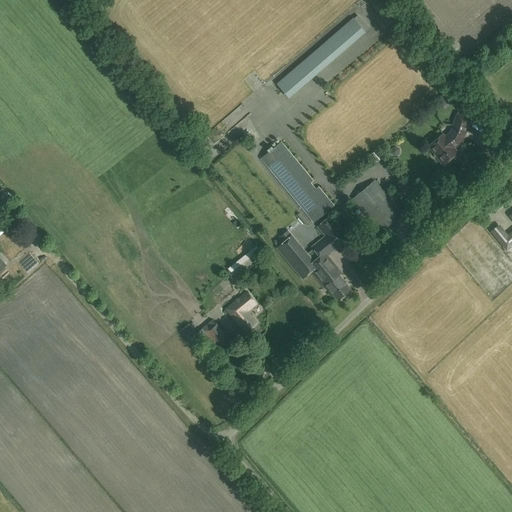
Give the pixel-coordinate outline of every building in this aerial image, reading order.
[(277,85),(289,98),(365,32),(353,18),(277,85)] [(485,62),(479,55),(471,61),(477,68),(485,62)] [(445,109),(456,99),(449,91),(437,101),(445,109)] [(459,143),(462,141),(470,119),(458,114),(451,133),(445,138),(443,135),(429,146),(438,157),(438,159),(441,162),(443,163),(444,164),(445,163),(448,163),(451,161),(451,158),(457,153),(452,146),(458,142),(459,143)] [(313,180),(292,155),(281,142),(261,158),(272,171),(314,223),(334,206),(318,186),(315,189),(310,183),(313,180)] [(392,146),(393,152),(400,151),(399,144),(392,146)] [(381,232),(402,214),(375,181),(353,199),(381,232)] [(511,214),(511,235),(510,238),(505,237),(497,227),(491,231),(507,250),(511,244),(511,214)] [(339,253),(352,242),(330,216),(317,226),(325,236),(312,247),(320,256),(314,261),(288,231),(280,237),(284,242),(277,248),(302,279),(310,272),(323,288),(326,286),(337,300),(350,289),(339,275),(340,274),(336,269),(337,267),(328,255),(336,249),(339,253)] [(262,255),(255,246),(227,269),(234,278),(262,255)] [(257,323),(247,311),(256,304),(246,292),(225,309),(245,333),(257,323)] [(210,351),(226,337),(212,320),(200,329),(201,330),(196,334),(210,351)] [(238,352),(242,357),(247,353),(243,349),(238,352)]
